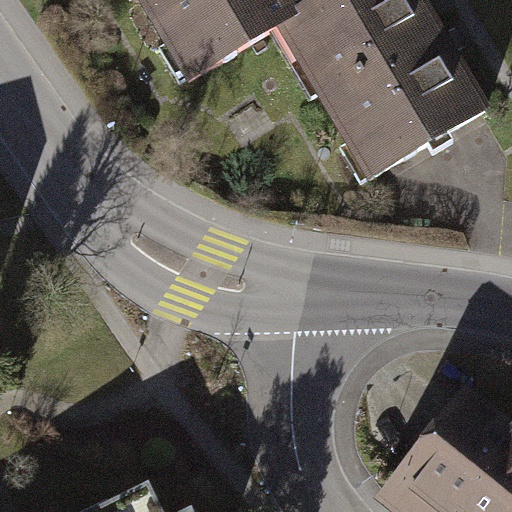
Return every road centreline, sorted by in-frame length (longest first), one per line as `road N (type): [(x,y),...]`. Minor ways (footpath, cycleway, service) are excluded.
road 1 (residential): [(0,70),(82,189),(133,237),(201,273),(294,293)]
road 2 (residential): [(315,511),(297,459),(294,293)]
road 3 (residential): [(511,306),(294,293)]
